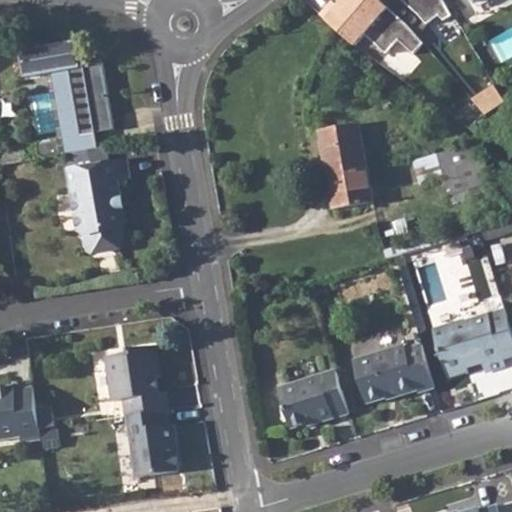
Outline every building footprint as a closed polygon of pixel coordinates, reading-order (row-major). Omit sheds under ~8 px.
[(409,26),(382,0),(345,0),(341,5),(335,0),(333,0),(320,15),(329,24),(357,45),(368,33),(388,53),(401,40),(416,54),(425,44),(409,26)] [(451,16),(443,0),(407,0),(422,14),(431,24),(441,15),(446,21),(452,18),(451,16)] [(63,71),(76,136),(95,133),(114,130),(108,99),(106,99),(105,95),(107,94),(101,63),(80,68),(78,61),(82,60),(80,54),(77,55),(74,41),(18,51),(23,79),(63,71)] [(492,80),(471,98),(486,115),(506,102),(492,80)] [(359,124),(320,130),(334,208),(373,201),(359,124)] [(76,136),(70,137),(73,152),(98,148),(95,133),(76,136)] [(57,139),(39,143),(42,158),(61,154),(57,139)] [(39,143),(33,143),(37,159),(42,158),(39,143)] [(446,176),(437,179),(442,197),(451,194),(454,202),(505,188),(500,172),(490,175),(485,158),(466,145),(438,152),(446,176)] [(22,147),(0,150),(0,159),(1,165),(24,161),(22,147)] [(128,159),(69,170),(80,230),(88,235),(90,248),(97,254),(121,250),(125,242),(122,227),(127,223),(119,182),(131,180),(128,159)] [(511,354),(511,319),(508,307),(470,318),(470,316),(437,325),(452,372),(473,367),(471,360),(486,355),(490,368),(509,363),(507,356),(511,354)] [(438,385),(424,342),(410,346),(409,342),(357,358),(371,401),(421,385),(423,390),(438,385)] [(124,402),(126,417),(166,411),(168,410),(166,393),(157,395),(155,380),(153,368),(158,367),(154,346),(127,351),(128,355),(105,359),(112,403),(124,402)] [(352,411),(339,367),(283,385),(295,425),(320,416),(321,420),(352,411)] [(0,442),(20,439),(21,445),(41,442),(39,431),(36,411),(33,389),(13,392),(13,386),(0,388),(0,442)] [(50,409),(36,411),(39,431),(54,429),(50,409)] [(166,411),(126,417),(136,480),(179,472),(174,445),(177,444),(174,425),(168,426),(166,411)] [(447,511),(446,510),(440,511),(501,511),(499,501),(482,507),(481,503),(453,511),(447,511)]
